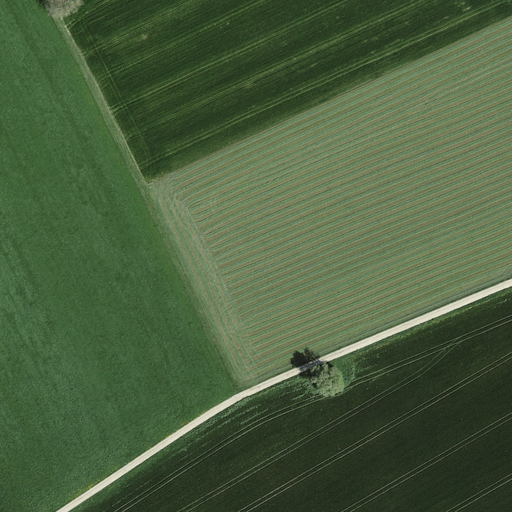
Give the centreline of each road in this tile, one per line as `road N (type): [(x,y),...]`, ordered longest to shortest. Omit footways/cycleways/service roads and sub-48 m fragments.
road 1 (track): [(62,511),(242,395),(511,282)]
road 2 (track): [(47,0),(242,395)]
